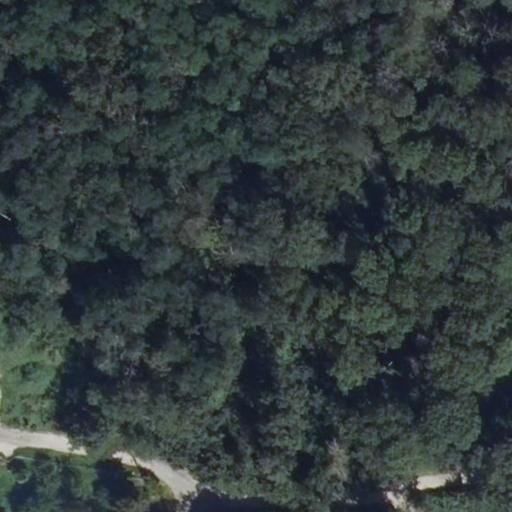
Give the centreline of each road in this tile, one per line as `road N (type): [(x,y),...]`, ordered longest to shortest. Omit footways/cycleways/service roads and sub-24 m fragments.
road 1 (track): [(199,492),(471,474),(511,479)]
road 2 (residential): [(0,439),(134,452),(199,492),(183,511)]
